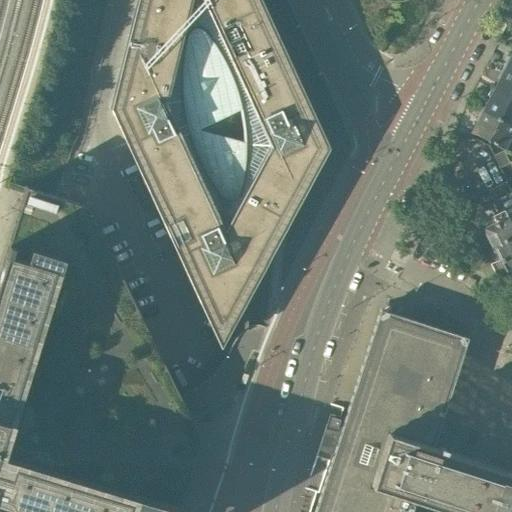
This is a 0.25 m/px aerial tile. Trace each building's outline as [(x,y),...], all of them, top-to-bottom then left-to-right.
[(135,0),(109,106),(220,346),(271,251),(280,236),(281,232),(329,145),(261,0),(135,0)] [(511,56),(511,58),(509,57),(503,67),(511,71),(511,56)] [(500,79),(495,90),(511,98),(511,71),(503,67),(498,78),(500,79)] [(511,98),(495,90),(489,101),(487,100),(482,109),(511,125),(511,98)] [(511,134),(511,125),(482,109),(476,120),(479,122),(473,133),(504,149),(511,134)] [(511,191),(506,181),(488,190),(494,200),(475,209),(477,214),(476,215),(482,227),(484,226),(494,246),(491,247),(497,260),(491,263),(498,277),(504,274),(504,275),(508,274),(511,272),(511,191)] [(0,511),(3,511),(179,511),(184,497),(197,455),(201,440),(180,395),(89,205),(83,203),(29,186),(29,189),(0,280),(0,511)] [(314,511),(411,511),(416,498),(461,511),(511,511),(511,470),(433,445),(468,337),(380,308),(314,511)]
